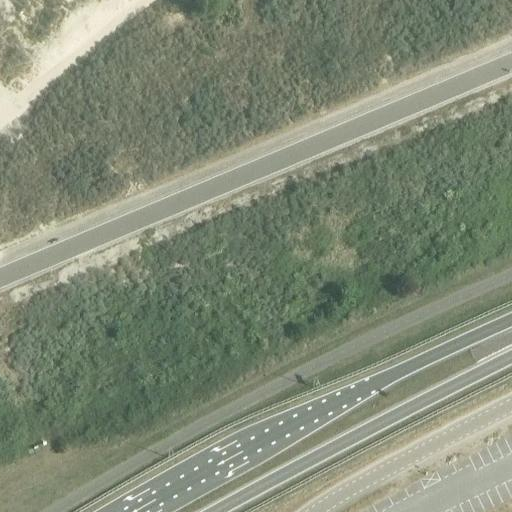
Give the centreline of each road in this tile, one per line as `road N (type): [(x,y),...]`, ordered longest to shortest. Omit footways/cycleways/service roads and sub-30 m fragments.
road 1 (unclassified): [(0,277),(511,63)]
road 2 (primary): [(511,323),(270,434),(135,511)]
road 3 (primary): [(214,511),(511,359)]
road 4 (tertiary): [(320,511),(511,409)]
